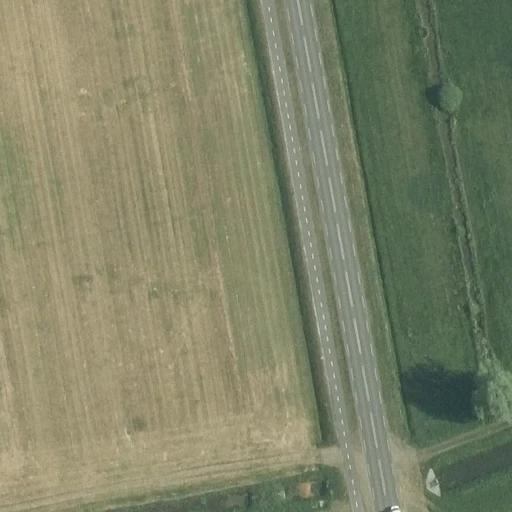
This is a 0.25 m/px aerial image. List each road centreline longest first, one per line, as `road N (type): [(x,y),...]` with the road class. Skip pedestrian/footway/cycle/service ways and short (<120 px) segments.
road 1 (primary): [(387,511),(296,0)]
road 2 (track): [(511,423),(378,463)]
